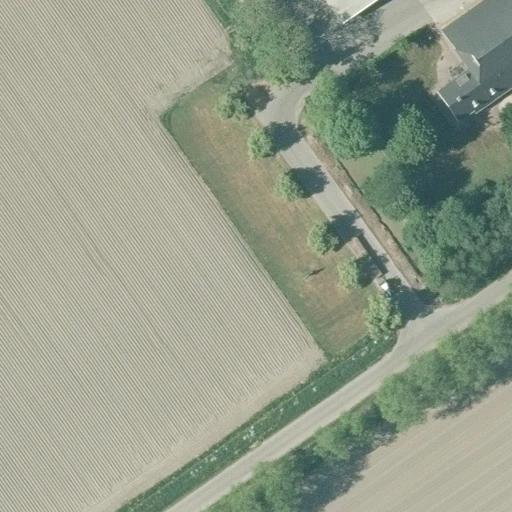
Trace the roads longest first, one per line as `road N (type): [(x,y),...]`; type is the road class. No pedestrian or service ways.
road 1 (unknown): [(441,0),(315,88),(302,149),(429,338)]
road 2 (unclassified): [(182,511),(511,280)]
